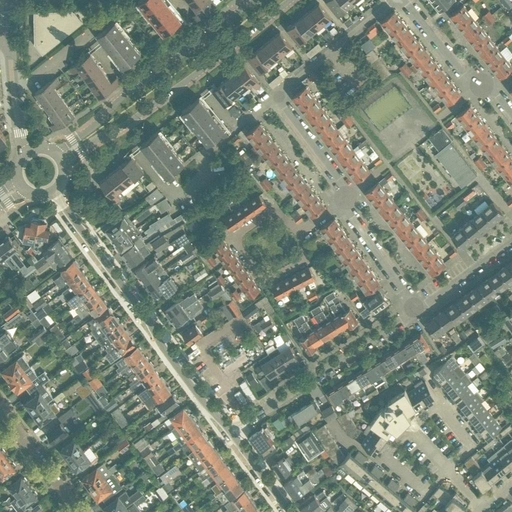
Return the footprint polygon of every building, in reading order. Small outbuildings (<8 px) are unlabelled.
[(173,27),(177,23),(182,19),(181,19),(166,0),(140,0),(138,2),(164,34),(173,27)] [(195,8),(205,0),(188,0),(195,8)] [(205,0),(195,8),(198,12),(201,17),(216,5),(212,0),(205,0)] [(338,15),(346,9),(338,0),(326,0),(338,15)] [(338,0),(346,9),(354,2),(352,0),(338,0)] [(434,0),(432,2),(436,7),(437,6),(440,10),(452,0),(434,0)] [(511,3),(509,0),(505,0),(503,2),(508,9),(511,6),(511,3)] [(311,9),(323,25),(331,18),(319,3),(311,9)] [(467,35),(479,25),(463,5),(452,14),(451,13),(450,13),(467,35)] [(315,31),(323,25),(311,9),(303,16),(315,31)] [(399,41),(411,32),(394,10),(393,11),(394,12),(383,21),(399,41)] [(486,20),(493,15),(489,10),(482,16),(478,19),(481,22),(485,19),(486,20)] [(43,53),(82,22),(73,11),(35,12),(35,44),(43,53)] [(493,15),(486,20),(489,24),(496,19),(493,15)] [(295,22),(307,38),(315,31),(303,16),(295,22)] [(347,27),(354,22),(350,18),(344,22),(347,27)] [(141,52),(115,20),(98,35),(123,66),(124,67),(126,65),(128,63),(141,52)] [(299,44),(307,38),(295,22),(287,29),(299,44)] [(370,38),(379,31),(376,28),(377,28),(374,24),(368,28),(370,31),(367,34),(370,38)] [(484,55),(496,46),(479,25),(467,35),(484,55)] [(272,38),(284,53),(293,46),(280,31),(272,38)] [(323,36),(328,42),(333,38),(328,31),(323,36)] [(411,32),(399,41),(415,62),(427,52),(411,32)] [(502,40),(506,45),(511,40),(508,35),(502,40)] [(276,59),(284,53),(272,38),(264,44),(276,59)] [(256,51),(268,66),(276,59),(264,44),(256,51)] [(310,57),(318,51),(314,46),(307,53),(310,57)] [(511,66),(496,46),(484,55),(501,77),(502,77),(501,76),(511,66)] [(383,80),(391,74),(372,50),(364,56),(383,80)] [(260,72),(268,66),(256,51),(248,57),(260,72)] [(432,82),(444,73),(427,52),(415,62),(432,82)] [(80,72),(96,61),(91,53),(85,57),(83,59),(78,62),(75,64),(79,69),(80,72)] [(96,61),(80,72),(87,80),(102,69),(96,61)] [(403,72),(408,68),(405,63),(399,68),(403,72)] [(415,63),(410,67),(415,73),(420,69),(415,63)] [(236,71),(249,86),(252,83),(257,88),(261,85),(245,64),(236,71)] [(408,68),(403,72),(406,76),(411,71),(408,68)] [(93,89),(109,78),(102,69),(87,80),(93,89)] [(240,93),(249,86),(236,71),(228,78),(240,93)] [(312,82),(318,77),(314,73),(309,78),(312,82)] [(444,73),(432,82),(448,103),(460,93),(460,94),(461,94),(444,73)] [(273,87),(281,81),(277,76),(269,83),(273,87)] [(115,86),(110,80),(109,78),(93,89),(99,98),(115,86)] [(220,84),(233,99),(240,93),(228,78),(220,84)] [(56,89),(55,87),(51,82),(35,93),(40,99),(38,101),(39,102),(56,89)] [(225,105),(233,99),(220,84),(218,86),(215,88),(213,91),(225,105)] [(309,117),(322,108),(306,87),(293,96),(309,117)] [(56,89),(39,102),(41,105),(43,103),(47,109),(62,98),(56,89)] [(208,143),(217,136),(221,133),(225,129),(199,97),(182,111),(208,143)] [(51,119),(69,106),(62,98),(47,109),(52,116),(50,117),(51,119)] [(435,113),(441,108),(438,104),(432,108),(435,113)] [(474,136),(486,126),(469,104),(469,105),(470,106),(458,115),(474,136)] [(56,121),(60,126),(75,115),(69,106),(51,119),(54,123),(56,121)] [(322,108),(309,117),(325,138),(337,128),(322,108)] [(236,118),(241,114),(237,109),(232,113),(236,118)] [(344,123),(350,119),(347,114),(341,119),(344,123)] [(350,119),(344,123),(348,127),(353,123),(350,119)] [(449,129),(454,125),(451,121),(445,125),(449,129)] [(259,148),(264,154),(276,144),(260,123),(247,133),(256,144),(259,148)] [(486,126),(474,136),(490,156),(503,146),(486,126)] [(341,158),(353,149),(337,128),(325,138),(341,158)] [(451,142),(452,140),(442,128),(429,137),(440,151),(437,154),(463,186),(477,174),(451,142)] [(168,176),(172,173),(185,162),(159,130),(141,144),(167,175),(168,176)] [(236,143),(242,139),(238,134),(232,138),(236,143)] [(369,144),(366,139),(359,145),(363,149),(369,144)] [(256,159),(264,154),(259,148),(256,144),(249,150),(256,159)] [(264,154),(280,174),(292,164),(276,144),(264,154)] [(507,177),(511,172),(511,158),(503,146),(490,156),(507,177)] [(353,149),(341,158),(357,179),(369,170),(353,149)] [(249,165),(256,159),(249,150),(242,155),(249,164),(249,165)] [(244,168),(249,164),(242,155),(236,159),(244,168)] [(124,162),(136,177),(144,171),(132,156),(130,158),(127,160),(124,162)] [(376,165),(382,160),(379,156),(373,161),(376,165)] [(478,166),(483,162),(480,157),(474,162),(478,166)] [(128,184),(136,177),(124,162),(116,169),(128,184)] [(483,162),(478,166),(481,170),(486,166),(483,162)] [(296,194),(308,184),(292,164),(280,174),(296,194)] [(108,176),(120,191),(128,184),(116,169),(108,176)] [(388,181),(394,176),(391,172),(385,177),(388,181)] [(117,193),(120,191),(108,176),(100,182),(116,202),(121,198),(117,193)] [(273,186),(266,178),(260,183),(267,191),(273,186)] [(150,190),(156,186),(152,181),(146,185),(150,190)] [(383,212),(395,202),(378,182),(366,192),(383,212)] [(478,195),(484,190),(478,183),(472,187),(478,195)] [(308,184),(296,194),(312,215),(324,205),(324,204),(308,184)] [(157,187),(145,197),(151,205),(164,196),(157,187)] [(470,191),(463,196),(467,201),(474,196),(470,191)] [(412,198),(407,192),(403,196),(407,202),(412,198)] [(251,201),(258,212),(267,206),(259,195),(251,201)] [(451,215),(467,202),(462,196),(446,209),(451,215)] [(156,204),(161,213),(171,207),(166,198),(156,204)] [(249,218),(258,212),(251,201),(242,207),(249,218)] [(404,213),(399,207),(395,202),(383,212),(399,232),(411,222),(404,213)] [(473,218),(483,230),(503,214),(493,202),(473,218)] [(233,213),(241,224),(249,218),(242,207),(233,213)] [(294,219),(300,214),(296,209),(291,214),(294,219)] [(418,217),(424,213),(420,209),(415,213),(418,217)] [(185,222),(189,220),(184,212),(173,219),(163,224),(165,228),(182,218),(185,222)] [(163,224),(173,219),(169,213),(149,225),(150,227),(145,230),(147,234),(163,224)] [(233,213),(224,219),(232,230),(241,224),(233,213)] [(424,213),(418,217),(422,222),(428,217),(424,213)] [(131,221),(126,214),(104,230),(109,237),(120,229),(131,221)] [(297,223),(303,219),(304,218),(300,214),(294,219),(297,223)] [(35,238),(39,218),(33,217),(31,219),(30,224),(26,223),(24,236),(35,238)] [(337,248),(349,239),(334,217),(322,226),(337,248)] [(47,240),(49,228),(45,227),(46,221),(45,219),(39,218),(35,238),(36,238),(34,245),(40,246),(43,243),(44,239),(47,240)] [(463,247),(483,230),(473,218),(453,235),(463,247)] [(109,237),(114,244),(129,233),(136,228),(134,225),(131,221),(120,229),(109,237)] [(416,252),(428,242),(411,222),(399,232),(416,252)] [(120,251),(133,242),(140,237),(142,235),(136,228),(129,233),(114,244),(120,251)] [(164,234),(151,243),(158,252),(170,244),(164,234)] [(182,245),(190,240),(186,234),(178,240),(182,245)] [(312,243),(319,238),(316,234),(309,238),(312,243)] [(17,264),(27,277),(30,274),(37,269),(33,264),(32,263),(27,267),(14,251),(18,248),(9,237),(1,243),(13,259),(17,264)] [(121,253),(126,260),(146,246),(145,245),(146,244),(143,240),(140,237),(133,242),(134,243),(121,253)] [(33,264),(37,269),(42,265),(48,260),(48,259),(65,247),(59,238),(47,247),(50,251),(33,264)] [(218,256),(229,248),(223,239),(212,247),(218,256)] [(349,239),(337,248),(352,270),(365,261),(349,239)] [(188,253),(193,250),(195,248),(190,240),(182,245),(184,248),(188,253)] [(428,242),(416,252),(433,274),(434,273),(433,272),(444,263),(428,242)] [(13,259),(1,243),(0,243),(0,259),(1,261),(4,259),(12,268),(17,264),(13,259)] [(173,255),(184,248),(182,245),(172,253),(173,255)] [(146,246),(126,260),(131,266),(150,252),(146,246)] [(42,265),(37,269),(40,272),(51,264),(54,269),(60,265),(72,256),(65,247),(48,259),(48,260),(42,265)] [(225,264),(235,256),(229,248),(218,256),(225,264)] [(451,257),(456,252),(453,248),(447,253),(451,257)] [(193,250),(188,253),(185,255),(190,263),(198,257),(193,250)] [(235,256),(225,264),(231,273),(242,265),(235,256)] [(153,267),(158,263),(153,257),(134,271),(135,272),(134,273),(137,277),(139,277),(140,278),(153,267)] [(57,284),(79,268),(73,260),(60,270),(63,274),(54,280),(57,284)] [(365,261),(352,270),(367,291),(367,290),(378,283),(380,282),(365,261)] [(502,287),(505,285),(511,280),(511,261),(493,275),(502,287)] [(140,278),(144,284),(158,274),(164,269),(159,263),(158,263),(153,267),(140,278)] [(237,282),(248,273),(242,265),(231,273),(237,282)] [(300,271),(306,283),(315,278),(309,266),(300,271)] [(69,282),(71,285),(85,275),(79,268),(57,284),(60,288),(69,282)] [(197,281),(208,274),(204,268),(193,275),(197,281)] [(144,284),(149,291),(169,276),(166,272),(165,270),(164,269),(158,274),(144,284)] [(297,288),(306,283),(300,271),(290,276),(297,288)] [(338,280),(344,276),(340,271),(334,275),(338,280)] [(243,290),(254,281),(248,273),(237,282),(243,290)] [(62,292),(67,300),(68,299),(90,283),(85,275),(71,285),(62,292)] [(478,305),(499,289),(502,287),(493,275),(469,293),(478,305)] [(171,293),(178,288),(169,276),(149,291),(154,297),(161,293),(163,296),(170,291),(171,293)] [(281,281),(287,293),(297,288),(290,276),(281,281)] [(32,287),(26,280),(17,287),(23,295),(32,287)] [(221,284),(218,281),(217,280),(208,285),(211,290),(221,284)] [(254,281),(243,290),(249,298),(260,290),(254,281)] [(278,298),(287,293),(281,281),(272,286),(278,298)] [(77,304),(82,300),(95,290),(90,283),(68,299),(67,300),(71,305),(70,307),(71,308),(77,304)] [(364,317),(374,310),(375,310),(375,311),(381,306),(388,302),(387,300),(388,300),(387,299),(381,290),(382,289),(378,283),(367,290),(370,295),(366,297),(367,299),(362,302),(366,307),(360,312),(364,317)] [(221,284),(211,290),(207,293),(211,300),(225,291),(221,285),(221,284)] [(35,289),(27,295),(32,302),(40,296),(35,289)] [(77,304),(79,308),(76,310),(79,314),(101,298),(95,290),(82,300),(77,304)] [(328,302),(332,299),(336,296),(333,291),(325,296),(328,302)] [(353,301),(359,297),(355,292),(349,296),(353,301)] [(165,311),(170,319),(184,308),(190,304),(197,300),(198,299),(194,293),(189,297),(188,295),(179,302),(179,301),(165,311)] [(457,321),(478,305),(469,293),(448,308),(456,320),(457,321)] [(256,303),(259,308),(269,301),(265,296),(256,303)] [(334,303),(348,325),(349,327),(358,321),(350,309),(345,312),(341,306),(336,296),(332,299),(334,303)] [(37,310),(47,303),(43,298),(33,305),(37,310)] [(101,298),(79,314),(82,318),(91,311),(93,315),(107,305),(101,298)] [(184,308),(170,319),(176,326),(189,316),(191,319),(195,315),(196,312),(203,306),(198,299),(197,300),(190,304),(184,308)] [(235,317),(242,312),(232,299),(226,304),(235,317)] [(242,312),(242,313),(246,319),(259,309),(254,303),(242,312)] [(332,317),(340,330),(348,325),(334,303),(330,306),(336,315),(332,317)] [(7,321),(8,320),(20,310),(16,305),(2,315),(7,321)] [(340,330),(332,317),(328,320),(322,310),(319,305),(315,308),(332,335),(340,330)] [(492,309),(496,314),(501,311),(497,305),(492,309)] [(92,330),(93,329),(113,314),(108,307),(95,316),(95,317),(89,321),(91,325),(89,326),(92,330)] [(324,340),(332,335),(315,308),(311,310),(314,316),(313,316),(319,325),(316,327),(322,336),(322,337),(324,340)] [(437,316),(445,328),(456,320),(448,308),(447,308),(437,316)] [(37,310),(34,312),(38,317),(40,320),(45,316),(48,314),(44,309),(39,313),(37,310)] [(511,311),(497,322),(501,327),(505,323),(511,333),(511,311)] [(9,327),(22,317),(19,313),(8,321),(8,320),(7,321),(0,325),(0,327),(0,328),(0,346),(11,338),(13,336),(8,330),(9,327)] [(96,338),(106,331),(119,322),(113,314),(93,329),(92,330),(91,331),(96,338)] [(302,314),(297,317),(304,327),(305,329),(315,345),(316,345),(317,347),(317,346),(316,345),(324,340),(322,337),(322,336),(316,327),(312,330),(306,320),(306,321),(302,314)] [(264,318),(269,328),(274,326),(270,319),(269,319),(267,315),(263,317),(264,318)] [(45,316),(40,320),(44,326),(49,322),(45,316)] [(435,336),(445,328),(437,316),(426,323),(435,336)] [(44,326),(40,320),(38,317),(32,322),(37,329),(30,334),(34,340),(48,330),(44,326)] [(298,346),(302,343),(308,352),(317,347),(316,345),(315,345),(305,329),(304,327),(297,317),(293,319),(304,337),(300,340),(298,336),(294,337),(293,337),(294,338),(298,346)] [(259,321),(263,328),(265,331),(269,328),(264,318),(259,321)] [(472,323),(476,329),(481,326),(476,320),(472,323)] [(102,346),(105,344),(111,339),(125,329),(119,322),(106,331),(96,338),(102,346)] [(257,332),(263,329),(259,322),(253,325),(257,332)] [(53,333),(59,329),(56,324),(50,328),(53,333)] [(190,343),(202,334),(195,324),(183,334),(190,343)] [(481,334),(488,344),(497,337),(490,327),(481,334)] [(59,329),(53,333),(59,341),(65,336),(59,329)] [(108,353),(117,347),(130,337),(125,329),(111,339),(105,344),(107,347),(105,349),(108,353)] [(458,333),(463,339),(467,335),(463,329),(458,333)] [(285,344),(291,340),(287,332),(280,336),(285,344)] [(456,343),(461,340),(456,332),(451,335),(456,343)] [(475,352),(486,344),(478,333),(467,342),(475,352)] [(425,363),(429,361),(424,353),(426,352),(424,348),(428,346),(421,334),(411,340),(418,352),(425,363)] [(496,339),(500,344),(507,341),(503,335),(496,339)] [(117,347),(108,353),(105,356),(111,363),(136,344),(130,337),(117,347)] [(14,342),(11,338),(0,346),(0,359),(16,348),(19,352),(27,347),(23,342),(20,344),(17,340),(14,342)] [(65,350),(71,345),(66,338),(61,342),(61,343),(65,350)] [(493,349),(500,344),(496,339),(490,343),(493,349)] [(425,363),(418,352),(411,340),(402,346),(409,358),(415,354),(422,365),(425,363)] [(65,350),(70,356),(79,350),(74,343),(71,345),(65,350)] [(447,351),(442,345),(438,349),(442,354),(447,351)] [(120,371),(123,369),(143,354),(137,346),(124,355),(126,360),(120,364),(111,371),(114,375),(120,371)] [(400,363),(409,358),(402,346),(392,352),(400,363)] [(511,358),(500,346),(497,348),(497,349),(494,351),(499,357),(502,355),(505,358),(503,359),(506,362),(511,358)] [(269,354),(272,359),(276,366),(279,371),(288,365),(281,353),(277,347),(268,353),(269,354)] [(278,347),(277,347),(281,353),(288,365),(298,359),(290,347),(281,352),(278,347)] [(390,369),(400,363),(392,352),(389,354),(388,352),(383,355),(384,357),(383,357),(390,369)] [(129,376),(149,361),(143,354),(123,369),(120,371),(122,374),(125,372),(126,371),(129,376)] [(263,364),(256,368),(260,376),(267,371),(270,376),(279,371),(276,366),(272,359),(269,354),(260,360),(263,364)] [(487,367),(491,364),(484,354),(479,358),(487,367)] [(74,366),(79,363),(75,356),(70,360),(74,366)] [(458,365),(452,356),(447,360),(444,357),(438,360),(441,364),(434,371),(436,370),(439,374),(433,379),(436,383),(454,369),(458,365)] [(382,358),(373,363),(381,375),(384,381),(386,383),(386,384),(387,383),(390,381),(385,373),(390,369),(383,357),(382,358)] [(10,381),(25,370),(17,360),(2,371),(10,381)] [(131,385),(141,378),(154,368),(149,361),(129,376),(133,380),(129,383),(131,385)] [(480,362),(475,366),(480,372),(484,368),(480,362)] [(79,363),(74,366),(79,373),(84,369),(79,363)] [(373,363),(364,369),(372,381),(375,386),(384,381),(381,375),(373,363)] [(461,377),(465,373),(458,365),(454,369),(436,383),(439,387),(445,382),(448,386),(447,387),(447,388),(461,377)] [(95,375),(89,367),(82,372),(88,380),(95,375)] [(422,376),(427,372),(424,367),(419,371),(422,376)] [(50,371),(48,368),(35,377),(31,372),(28,375),(25,370),(10,381),(9,382),(14,388),(15,388),(18,391),(30,382),(36,389),(43,384),(54,375),(57,372),(54,368),(50,371)] [(146,386),(160,376),(154,368),(141,378),(131,385),(129,387),(132,391),(144,383),(146,386)] [(362,371),(355,375),(362,387),(372,381),(364,369),(362,371)] [(490,375),(486,370),(479,376),(483,381),(490,375)] [(407,375),(404,371),(395,376),(397,380),(398,380),(407,375)] [(245,377),(252,387),(258,383),(252,373),(245,377)] [(347,380),(345,381),(353,393),(355,396),(355,397),(365,391),(362,387),(355,375),(352,377),(351,376),(347,378),(346,378),(347,380)] [(89,382),(95,390),(102,384),(97,376),(89,382)] [(142,400),(143,400),(145,398),(165,383),(160,376),(146,386),(137,393),(142,400)] [(72,384),(76,389),(83,398),(92,391),(81,377),(72,384)] [(467,385),(461,377),(447,388),(448,388),(449,387),(452,391),(446,396),(449,400),(467,385)] [(415,387),(416,388),(429,407),(433,404),(429,397),(433,394),(434,396),(435,396),(425,381),(423,383),(422,380),(414,385),(415,387)] [(355,396),(353,393),(345,381),(335,387),(343,399),(345,402),(355,396)] [(143,400),(141,401),(143,403),(146,404),(149,407),(171,391),(165,383),(145,398),(143,400)] [(30,409),(33,414),(48,403),(54,398),(50,394),(46,388),(43,384),(36,389),(31,393),(34,397),(26,403),(26,404),(25,405),(28,410),(30,409)] [(100,397),(103,395),(107,391),(102,384),(95,390),(100,397)] [(474,394),(467,385),(449,400),(453,404),(459,399),(462,403),(461,404),(474,394)] [(348,408),(345,402),(343,399),(335,387),(326,392),(334,404),(338,402),(343,411),(344,410),(348,408)] [(405,390),(419,410),(417,408),(417,407),(416,406),(420,403),(425,410),(429,407),(416,388),(407,394),(405,390)] [(362,397),(365,401),(376,394),(374,390),(362,397)] [(370,424),(387,436),(390,438),(419,410),(405,390),(388,401),(388,405),(385,405),(385,407),(382,407),(370,424)] [(54,398),(57,402),(65,395),(62,391),(54,398)] [(90,402),(96,397),(92,392),(85,397),(90,402)] [(481,402),(484,400),(477,392),(474,394),(461,404),(461,405),(463,404),(466,408),(460,413),(463,417),(481,402)] [(172,393),(156,405),(166,418),(169,416),(167,413),(174,408),(173,407),(179,403),(172,393)] [(104,406),(108,402),(103,395),(100,397),(98,398),(104,406)] [(108,402),(104,406),(108,411),(118,404),(114,399),(109,403),(108,402)] [(297,423),(319,409),(314,400),(302,408),(283,421),(286,426),(295,420),(297,423)] [(488,411),(481,402),(463,417),(466,421),(472,416),(476,420),(474,421),(488,411)] [(50,406),(48,403),(33,414),(41,424),(56,413),(59,410),(54,403),(50,406)] [(105,409),(101,404),(95,408),(99,414),(105,409)] [(328,421),(336,416),(338,415),(332,405),(322,411),(328,421)] [(61,417),(64,421),(78,411),(74,407),(61,417)] [(116,420),(123,414),(118,407),(111,413),(116,420)] [(171,430),(171,429),(190,416),(184,407),(171,417),(165,422),(171,430)] [(347,413),(351,418),(357,414),(355,410),(353,409),(350,411),(347,413)] [(477,433),(494,419),(488,411),(474,421),(475,422),(476,421),(479,424),(473,429),(477,433)] [(505,411),(501,415),(505,419),(509,416),(505,411)] [(351,418),(347,413),(347,412),(345,412),(342,414),(346,419),(349,425),(352,430),(353,429),(356,427),(351,418)] [(123,414),(116,420),(122,427),(129,422),(123,414)] [(337,418),(340,423),(346,419),(342,414),(336,418),(337,418)] [(177,438),(183,433),(196,424),(190,416),(171,429),(171,430),(177,438)] [(160,422),(157,418),(151,422),(154,426),(160,422)] [(343,428),(349,425),(346,419),(340,423),(343,428)] [(494,419),(477,433),(480,438),(486,433),(489,436),(488,438),(501,428),(494,419)] [(153,427),(150,422),(144,427),(147,431),(153,427)] [(55,442),(67,432),(60,423),(48,432),(55,442)] [(367,435),(386,448),(389,444),(383,439),(386,435),(387,437),(387,436),(370,424),(369,423),(364,430),(365,431),(364,432),(367,435)] [(183,445),(202,432),(196,424),(183,433),(185,437),(180,441),(173,447),(176,451),(181,447),(183,445)] [(305,434),(311,429),(307,424),(301,429),(305,434)] [(321,433),(327,430),(324,425),(318,428),(321,433)] [(343,428),(346,433),(352,430),(349,425),(343,428)] [(274,436),(267,426),(264,429),(263,427),(249,437),(260,452),(265,458),(276,449),(273,445),(272,446),(271,444),(274,442),(271,439),(274,436)] [(352,430),(346,433),(353,438),(360,429),(356,427),(353,429),(352,430)] [(318,428),(314,431),(333,462),(334,461),(335,462),(335,461),(340,466),(346,458),(346,457),(343,455),(338,459),(334,454),(331,449),(328,444),(325,438),(321,433),(318,428)] [(282,450),(295,441),(305,434),(301,429),(279,445),(282,450)] [(295,441),(309,461),(325,450),(311,429),(305,434),(295,441)] [(325,438),(331,435),(327,430),(321,433),(325,438)] [(195,450),(208,440),(202,432),(183,445),(181,447),(185,451),(192,446),(195,449),(195,450)] [(79,469),(82,472),(91,465),(101,458),(95,451),(107,441),(102,434),(97,438),(97,439),(90,445),(90,444),(83,449),(69,460),(72,464),(72,466),(74,469),(76,469),(77,470),(79,469)] [(119,445),(126,439),(123,434),(115,440),(119,445)] [(90,444),(90,445),(97,439),(97,438),(94,435),(87,440),(89,444),(90,444)] [(328,444),(334,440),(331,435),(325,438),(328,444)] [(361,444),(375,454),(375,453),(374,452),(377,448),(383,453),(386,448),(367,435),(361,444)] [(141,452),(148,447),(151,445),(144,436),(134,443),(141,452)] [(83,449),(76,439),(61,449),(62,451),(61,453),(63,455),(66,455),(69,460),(83,449)] [(126,439),(119,445),(117,446),(122,453),(132,445),(126,439)] [(194,462),(214,448),(208,440),(195,450),(195,449),(189,453),(189,454),(188,454),(194,462)] [(331,449),(337,445),(334,440),(328,444),(331,449)] [(334,454),(340,450),(337,445),(331,449),(334,454)] [(509,468),(511,466),(511,454),(504,445),(496,452),(498,455),(509,468)] [(0,464),(8,459),(0,448),(0,447),(0,464)] [(147,460),(150,458),(149,457),(154,454),(148,447),(141,452),(147,460)] [(200,470),(207,465),(220,456),(214,448),(194,462),(200,470)] [(343,455),(340,450),(334,454),(338,459),(343,455)] [(347,472),(362,455),(358,451),(353,457),(349,454),(351,453),(350,452),(346,457),(346,458),(340,466),(335,461),(335,462),(339,465),(347,472)] [(509,468),(498,455),(496,452),(487,459),(490,462),(501,475),(509,468)] [(356,479),(367,466),(366,466),(365,467),(361,464),(366,458),(362,455),(347,472),(348,473),(356,479)] [(203,480),(207,477),(226,464),(220,456),(207,465),(200,470),(198,472),(200,475),(199,476),(203,480)] [(289,456),(285,458),(284,457),(271,467),(280,478),(292,469),(291,467),(295,464),(289,456)] [(482,469),(474,459),(471,456),(464,462),(473,475),(469,479),(480,490),(482,488),(483,490),(492,482),(482,469)] [(152,468),(155,465),(150,458),(147,460),(152,468)] [(0,480),(3,478),(16,468),(8,459),(0,464),(0,480)] [(322,468),(328,478),(336,473),(331,462),(322,468)] [(492,482),(501,475),(490,462),(482,469),(492,482)] [(105,478),(111,473),(108,469),(103,463),(83,478),(84,480),(83,481),(86,485),(87,484),(90,488),(105,478)] [(111,473),(119,467),(121,466),(119,463),(117,465),(116,463),(108,469),(111,473)] [(155,465),(152,468),(157,475),(165,469),(159,463),(155,465)] [(176,464),(160,476),(166,483),(169,481),(181,471),(176,464)] [(219,482),(232,472),(226,464),(207,477),(203,480),(201,482),(205,486),(210,482),(216,477),(219,482)] [(348,473),(347,472),(339,465),(335,469),(344,477),(348,473)] [(364,486),(379,469),(375,465),(370,472),(366,468),(367,467),(367,466),(356,479),(364,486)] [(108,482),(122,471),(119,467),(111,473),(105,478),(90,488),(94,493),(93,494),(96,499),(97,498),(98,499),(102,497),(105,501),(113,494),(110,490),(113,488),(108,482)] [(315,483),(314,484),(315,485),(319,481),(318,477),(324,473),(321,469),(317,471),(310,476),(315,483)] [(372,493),(383,480),(381,481),(378,478),(383,472),(379,469),(364,486),(372,493)] [(284,484),(290,492),(309,478),(303,470),(284,484)] [(213,498),(217,495),(219,493),(237,479),(232,472),(219,482),(221,485),(216,489),(209,494),(213,498)] [(17,497),(30,487),(22,476),(9,486),(17,497)] [(295,498),(314,484),(315,483),(310,476),(309,478),(290,492),(295,498)] [(223,503),(231,497),(243,488),(237,479),(219,493),(217,495),(223,503)] [(380,500),(395,483),(391,479),(386,485),(382,482),(384,481),(383,480),(372,493),(380,500)] [(167,492),(173,487),(169,481),(166,483),(162,486),(167,492)] [(389,507),(400,494),(399,494),(398,495),(394,492),(399,486),(395,483),(380,500),(389,507)] [(446,504),(455,511),(461,511),(467,506),(465,505),(467,503),(456,492),(453,496),(439,486),(433,494),(437,496),(446,504)] [(26,511),(32,508),(29,504),(38,497),(30,487),(17,497),(12,501),(13,503),(11,504),(16,511),(14,511),(26,511)] [(105,501),(108,505),(105,507),(105,508),(105,510),(106,511),(118,511),(143,494),(142,493),(143,492),(142,489),(140,490),(139,489),(130,496),(126,491),(116,498),(113,494),(105,501)] [(231,511),(232,511),(241,505),(245,502),(251,498),(248,494),(250,493),(247,489),(245,490),(245,489),(225,504),(228,508),(224,511),(223,511),(231,511)] [(172,495),(176,500),(181,496),(177,491),(172,495)] [(304,511),(305,511),(326,496),(323,491),(316,496),(314,493),(299,505),(304,511)] [(394,511),(398,511),(412,497),(408,493),(403,499),(399,496),(400,495),(400,494),(389,507),(394,511)] [(140,511),(142,511),(137,506),(146,499),(143,494),(118,511),(140,511)] [(305,511),(304,511),(319,511),(325,508),(323,506),(330,500),(326,496),(305,511)] [(349,504),(352,501),(347,497),(344,500),(339,505),(340,507),(336,511),(330,507),(326,511),(325,511),(341,511),(349,504)] [(412,497),(398,511),(413,511),(416,509),(416,508),(414,509),(411,506),(416,500),(412,497)] [(248,511),(257,506),(251,498),(245,502),(241,505),(232,511),(231,511),(248,511)] [(511,511),(511,506),(509,503),(498,511),(511,511)]
